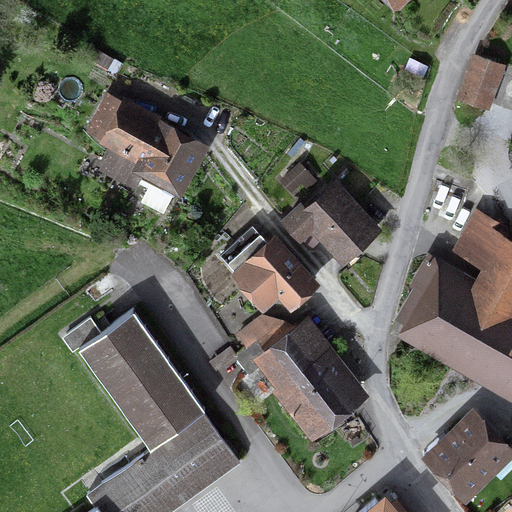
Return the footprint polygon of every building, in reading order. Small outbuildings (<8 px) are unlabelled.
[(93,46),(88,55),(107,67),(112,58),(93,46)] [(502,63),(475,54),(459,96),(487,106),(502,63)] [(164,207),(199,146),(108,96),(92,126),(119,141),(107,162),(150,184),(144,196),(145,201),(160,208),(164,207)] [(292,188),(301,180),(307,186),(315,178),(300,162),(282,179),(292,188)] [(300,205),(285,219),(310,246),(324,233),(342,253),(372,226),(335,185),(306,212),(300,205)] [(511,238),(505,235),(508,228),(478,211),(457,247),(490,265),(475,293),(449,278),(452,273),(445,269),(447,265),(428,255),(413,281),(416,283),(398,314),(411,321),(410,322),(511,380),(511,314),(507,311),(511,301),(511,238)] [(313,279),(276,238),(267,245),(251,227),(221,253),(264,300),(278,287),(290,300),(313,279)] [(87,491),(97,505),(102,511),(152,511),(143,498),(212,449),(226,469),(238,460),(132,308),(101,330),(90,315),(66,333),(77,347),(81,344),(152,444),(87,491)] [(270,328),(280,320),(272,310),(242,333),(250,343),(270,328)] [(282,318),(280,320),(270,328),(250,343),(237,353),(251,371),(271,356),(289,379),(276,390),(307,429),(351,394),(350,393),(360,386),(330,346),(319,354),(295,323),(282,318)] [(435,456),(465,487),(504,448),(474,418),(435,456)] [(396,511),(384,497),(367,511),(396,511)]
